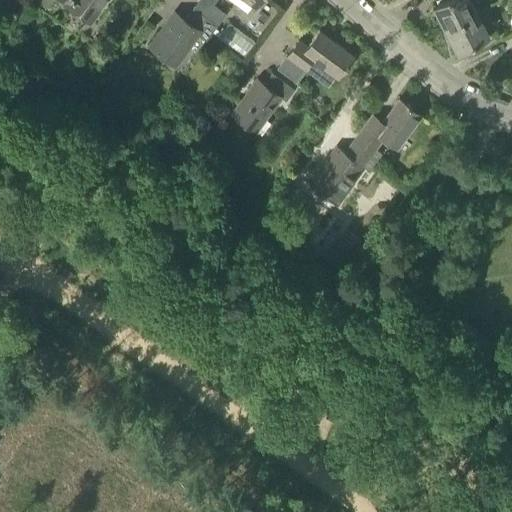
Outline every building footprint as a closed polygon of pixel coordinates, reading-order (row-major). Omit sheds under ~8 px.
[(51,0),(34,0),(34,1),(46,9),(51,0)] [(59,0),(64,3),(63,4),(89,23),(106,0),(59,0)] [(198,0),(192,8),(217,26),(225,14),(213,5),(216,0),(198,0)] [(444,0),(432,7),(444,29),(476,12),(469,0),(444,0)] [(217,26),(192,8),(184,19),(173,12),(148,46),(175,66),(197,35),(205,41),(210,34),(215,28),(217,26)] [(476,12),(444,29),(455,51),(488,35),(476,12)] [(232,40),(215,28),(210,34),(242,58),(254,41),(239,30),(232,40)] [(306,47),(297,40),(286,56),(303,69),(311,59),(336,77),(352,55),(318,30),(306,47)] [(294,89),(271,73),(263,84),(256,79),(231,114),(255,131),(280,97),(285,101),(294,89)] [(371,115),(356,135),(374,149),(382,137),(396,147),(420,115),(398,99),(381,122),(371,115)] [(374,149),(356,135),(344,152),(336,146),(308,184),(334,203),(361,166),(368,170),(380,153),(374,149)]
